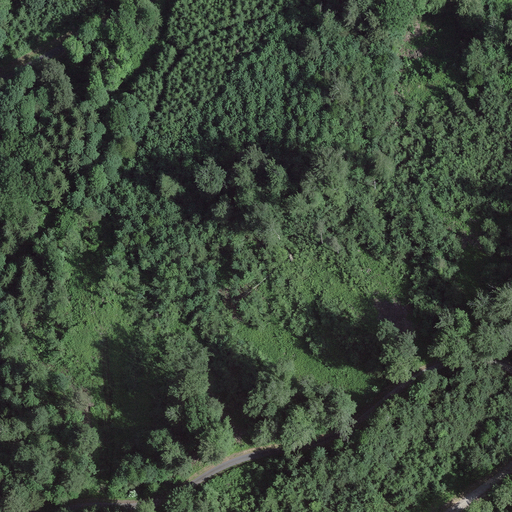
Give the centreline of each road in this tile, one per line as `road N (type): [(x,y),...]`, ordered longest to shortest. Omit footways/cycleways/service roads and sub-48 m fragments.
road 1 (track): [(511,370),(481,359),(432,366),(315,443),(233,462),(149,505),(66,511)]
road 2 (track): [(0,80),(147,0)]
